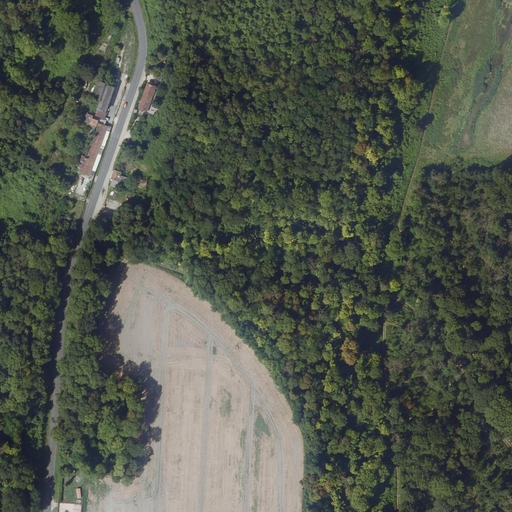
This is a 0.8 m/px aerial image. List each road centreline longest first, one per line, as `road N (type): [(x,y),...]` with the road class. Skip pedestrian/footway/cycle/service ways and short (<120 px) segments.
road 1 (track): [(511,442),(433,325),(386,287),(318,279),(214,282),(136,254),(118,269),(97,363),(57,368)]
road 2 (tertiary): [(133,0),(141,64),(67,281),(47,511)]
road 3 (track): [(454,0),(395,225),(382,313),(395,511)]
